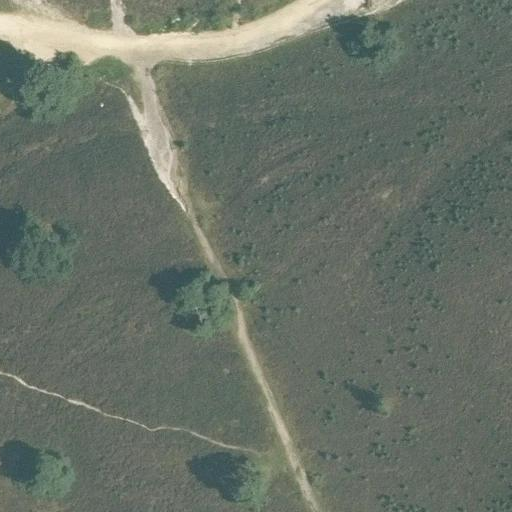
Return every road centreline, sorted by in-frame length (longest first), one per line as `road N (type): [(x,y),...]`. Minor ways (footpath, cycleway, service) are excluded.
road 1 (track): [(129,44),(187,209),(316,511)]
road 2 (track): [(308,0),(214,45),(129,44)]
road 3 (track): [(129,44),(0,23)]
